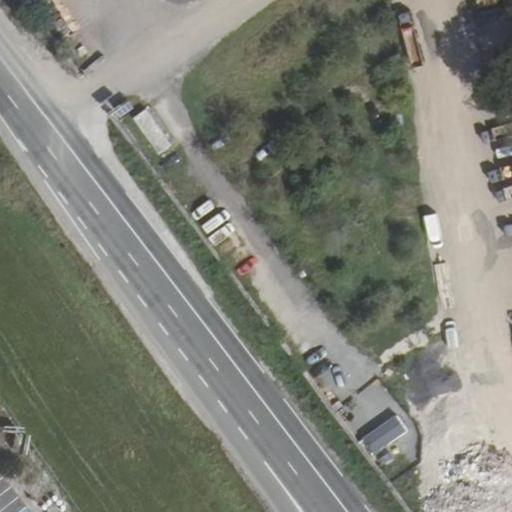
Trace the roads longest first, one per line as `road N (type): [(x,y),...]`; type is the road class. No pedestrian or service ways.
road 1 (primary): [(0,88),(201,351)]
road 2 (primary): [(201,351),(324,511)]
road 3 (unclassified): [(201,351),(292,511)]
